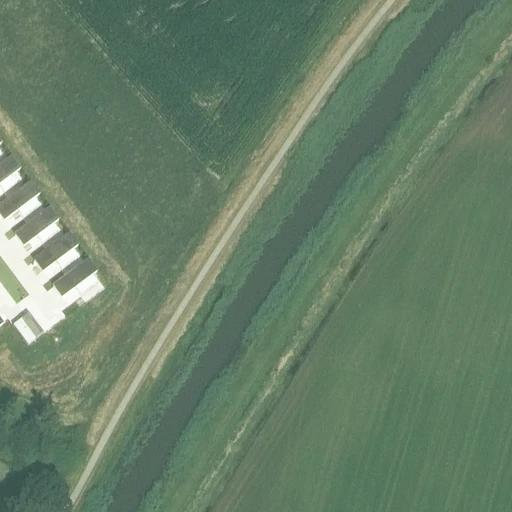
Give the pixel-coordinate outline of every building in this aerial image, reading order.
[(11,160),(0,168),(0,186),(20,171),(11,160)] [(30,185),(0,208),(0,219),(3,224),(39,197),(30,185)] [(49,211),(14,238),(23,249),(58,223),(49,211)] [(69,237),(33,263),(42,275),(77,248),(69,237)] [(88,263),(52,289),(61,301),(97,274),(88,263)]
